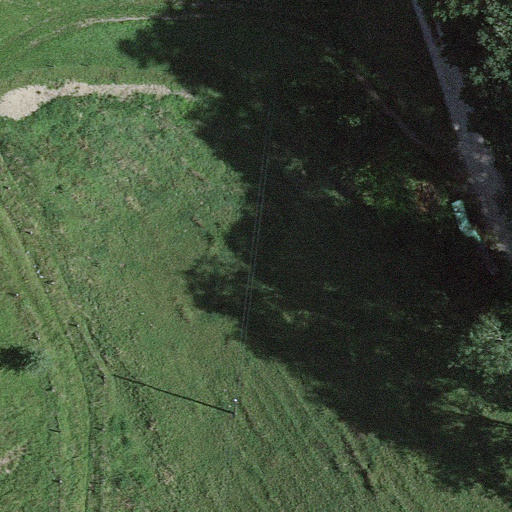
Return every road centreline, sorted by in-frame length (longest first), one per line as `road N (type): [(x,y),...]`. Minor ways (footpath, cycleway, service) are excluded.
road 1 (track): [(495,182),(349,55),(283,23),(192,6),(102,6),(0,47)]
road 2 (track): [(0,233),(75,377),(85,511)]
road 3 (track): [(511,223),(428,0)]
